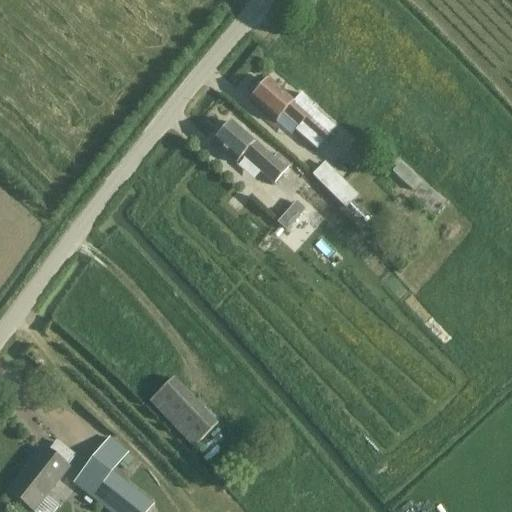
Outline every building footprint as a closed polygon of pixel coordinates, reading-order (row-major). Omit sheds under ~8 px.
[(275,123),(282,115),(297,128),(294,131),(317,150),(336,128),(314,109),(316,107),(300,93),(293,102),(268,81),(250,102),(275,123)] [(213,144),(235,164),(240,158),(273,186),(290,167),(276,155),(273,158),(253,143),(231,123),(213,144)] [(359,198),(324,164),(311,177),(346,211),(359,198)] [(415,177),(400,164),(391,174),(407,187),(415,177)] [(0,361),(0,391),(15,374),(0,361)] [(218,426),(173,379),(149,403),(194,450),(218,426)] [(106,511),(147,511),(153,504),(115,475),(131,455),(110,438),(73,486),(106,511)] [(48,453),(42,449),(7,493),(30,511),(34,511),(68,469),(67,468),(75,457),(56,442),(48,453)]
